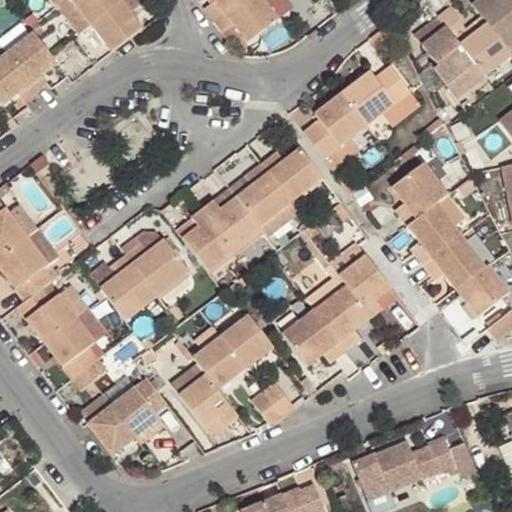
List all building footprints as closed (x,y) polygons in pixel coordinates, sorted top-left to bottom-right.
[(76,0),(95,24),(127,0),(76,0)] [(127,0),(95,24),(115,53),(145,30),(134,14),(144,6),(140,0),(127,0)] [(219,20),(245,0),(218,0),(219,0),(210,7),(219,20)] [(245,0),(219,20),(229,34),(237,28),(250,44),(282,20),(267,0),(245,0)] [(511,0),(487,0),(479,7),(494,26),(495,28),(511,51),(511,0)] [(456,10),(444,19),(463,44),(475,35),(456,10)] [(463,44),(444,19),(428,30),(435,42),(425,48),(430,57),(440,70),(437,71),(451,89),(480,68),(465,48),(463,44)] [(490,81),(511,63),(511,51),(495,28),(494,26),(465,48),(480,68),(490,81)] [(57,53),(38,29),(11,50),(42,92),(54,84),(47,74),(64,62),(57,53)] [(0,58),(0,92),(8,103),(22,92),(30,101),(42,92),(11,50),(0,58)] [(348,95),(372,127),(416,93),(397,69),(382,80),(376,74),(348,95)] [(325,123),(309,135),(329,161),(372,127),(348,95),(321,116),(325,123)] [(327,178),(304,148),(286,163),(279,154),(266,164),(294,202),(327,178)] [(45,153),(34,162),(40,170),(51,161),(45,153)] [(403,216),(410,226),(442,202),(452,195),(425,162),(394,186),(407,204),(411,208),(403,216)] [(294,202),(266,164),(253,173),(259,182),(240,197),(262,226),(294,202)] [(511,166),(502,168),(511,206),(511,166)] [(259,182),(253,173),(234,188),(240,197),(259,182)] [(240,197),(234,188),(232,186),(218,197),(225,207),(240,197)] [(0,257),(31,234),(0,193),(0,257)] [(262,226),(240,197),(225,207),(218,197),(205,207),(237,249),(263,228),(262,226)] [(442,202),(410,226),(423,243),(426,248),(418,255),(426,264),(466,234),(442,202)] [(411,208),(407,204),(398,210),(403,216),(411,208)] [(237,249),(205,207),(193,215),(200,225),(185,237),(210,270),(237,249)] [(178,227),(185,237),(200,225),(193,215),(178,227)] [(31,234),(0,257),(0,261),(26,297),(45,284),(53,277),(45,267),(51,262),(31,234)] [(458,291),(490,266),(466,234),(426,264),(436,278),(444,272),(447,277),(458,291)] [(137,242),(126,251),(159,294),(190,271),(164,238),(145,252),(137,242)] [(369,252),(362,243),(334,264),(341,274),(369,252)] [(414,249),(418,255),(426,248),(423,243),(414,249)] [(121,270),(103,285),(108,292),(128,319),(159,294),(126,251),(113,261),(121,270)] [(382,293),(393,285),(369,252),(341,274),(348,283),(373,316),(384,308),(376,298),(382,293)] [(511,295),(490,266),(458,291),(479,320),(511,295)] [(444,272),(436,278),(440,283),(447,277),(444,272)] [(348,283),(316,307),(347,349),(357,342),(350,333),(358,327),(373,316),(348,283)] [(26,297),(19,303),(46,338),(79,314),(62,290),(54,295),(45,284),(26,297)] [(376,298),(384,308),(389,305),(382,293),(376,298)] [(347,349),(316,307),(282,333),(308,365),(323,354),(324,354),(328,350),(335,358),(347,349)] [(511,311),(488,331),(497,342),(509,333),(511,330),(511,311)] [(251,313),(222,334),(247,367),(276,346),(251,313)] [(79,314),(46,338),(74,375),(99,356),(91,345),(98,339),(79,314)] [(350,333),(357,342),(363,338),(358,327),(350,333)] [(222,334),(194,354),(209,375),(219,388),(247,367),(222,334)] [(328,350),(324,354),(330,362),(335,358),(328,350)] [(99,356),(74,375),(82,387),(94,378),(108,368),(99,356)] [(229,426),(241,417),(219,388),(209,375),(183,397),(207,430),(223,417),(229,426)] [(113,403),(137,436),(160,419),(155,413),(168,403),(148,376),(113,403)] [(275,382),(264,390),(285,417),(296,408),(275,382)] [(252,399),(272,425),(285,417),(264,390),(252,399)] [(113,403),(89,421),(113,453),(137,436),(113,403)] [(213,438),(229,426),(223,417),(207,430),(213,438)] [(406,442),(350,464),(365,502),(448,469),(450,476),(457,473),(454,466),(471,460),(463,443),(447,449),(443,437),(426,443),(428,449),(411,456),(406,442)] [(262,502),(238,511),(237,511),(324,511),(313,484),(298,490),(297,487),(277,495),(280,503),(264,509),(262,502)] [(277,495),(262,502),(264,509),(280,503),(277,495)]
